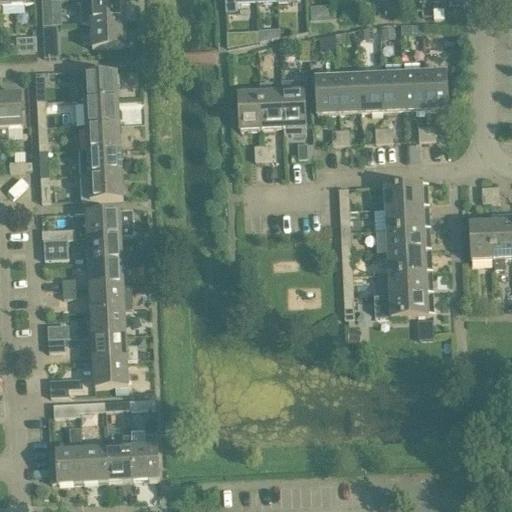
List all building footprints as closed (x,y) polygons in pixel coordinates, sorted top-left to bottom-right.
[(0,0),(0,8),(35,7),(34,0),(0,0)] [(91,28),(125,26),(124,1),(90,3),(91,28)] [(43,30),(52,30),(51,5),(42,6),(43,30)] [(435,24),(445,23),(445,14),(434,14),(435,24)] [(125,26),(91,28),(92,53),(127,51),(125,26)] [(52,30),(43,30),(44,55),(53,55),(52,30)] [(17,57),(27,56),(37,56),(36,41),(17,42),(17,57)] [(84,105),(117,103),(116,77),(83,79),(84,105)] [(424,78),(426,115),(448,114),(446,77),(424,78)] [(402,79),(404,116),(426,115),(424,78),(402,79)] [(381,80),(382,117),(404,116),(402,79),(381,80)] [(359,81),(361,118),(382,117),(381,80),(359,81)] [(37,107),(46,107),(44,81),(35,81),(37,107)] [(338,82),(339,119),(361,118),(359,81),(338,82)] [(339,119),(338,82),(316,83),(317,120),(339,119)] [(260,88),(260,97),(262,134),(283,133),(285,133),(283,96),(272,97),(271,87),(260,88)] [(285,133),(283,133),(284,139),(306,138),(304,95),(283,96),(285,133)] [(262,134),(260,97),(238,98),(240,135),(262,134)] [(23,131),(21,98),(0,98),(0,145),(8,145),(8,132),(23,131)] [(117,103),(84,105),(86,130),(119,128),(117,103)] [(46,107),(37,107),(38,132),(47,132),(46,107)] [(119,128),(86,130),(87,155),(120,153),(119,128)] [(427,146),(426,131),(418,132),(418,147),(427,146)] [(426,131),(427,146),(436,146),(435,131),(426,131)] [(47,132),(38,132),(39,158),(48,157),(47,132)] [(383,133),(384,148),(393,148),(392,132),(383,133)] [(384,148),(383,133),(374,133),(375,149),(384,148)] [(341,150),(340,135),(331,136),(332,151),(341,150)] [(340,135),(341,150),(350,150),(349,135),(340,135)] [(298,164),(307,164),(307,149),(297,149),(298,164)] [(264,166),(263,150),(255,151),(255,166),(264,166)] [(263,150),(264,166),(273,165),(272,150),(263,150)] [(80,180),(88,179),(122,177),(120,153),(87,155),(79,155),(80,180)] [(40,182),(49,181),(48,157),(39,158),(40,182)] [(10,167),(10,176),(25,175),(25,167),(10,167)] [(122,177),(88,179),(90,204),(123,202),(122,177)] [(49,181),(40,182),(42,208),(51,207),(49,181)] [(386,214),(429,212),(428,190),(385,192),(386,214)] [(491,207),(490,192),(481,193),(482,208),(491,207)] [(490,192),(491,207),(500,207),(499,192),(490,192)] [(339,216),(349,216),(348,193),(338,193),(339,216)] [(429,212),(386,214),(387,236),(430,234),(429,212)] [(87,243),(121,241),(121,240),(133,239),(132,214),(85,216),(87,243)] [(349,216),(339,216),(340,238),(350,237),(349,216)] [(511,263),(511,218),(492,220),(492,227),(493,255),(494,264),(494,274),(504,273),(504,264),(511,263)] [(492,227),(470,228),(472,265),(494,264),(493,255),(492,227)] [(74,234),(42,236),(42,246),(59,245),(74,244),(74,234)] [(388,257),(431,255),(430,234),(387,236),(388,257)] [(341,260),(351,259),(350,237),(340,238),(341,260)] [(121,241),(87,243),(88,268),(123,266),(121,241)] [(59,245),(42,246),(43,265),(67,264),(67,253),(75,253),(74,244),(59,245)] [(431,255),(388,257),(389,279),(432,277),(431,255)] [(351,259),(341,260),(342,281),(352,281),(351,259)] [(123,266),(88,268),(90,293),(124,291),(123,266)] [(432,277),(389,279),(390,300),(433,298),(432,277)] [(352,281),(342,281),(343,303),(353,302),(352,281)] [(63,294),(78,293),(78,283),(63,284),(63,294)] [(124,291),(90,293),(91,318),(125,316),(124,291)] [(78,293),(63,294),(64,303),(79,302),(78,293)] [(434,320),(433,298),(390,300),(390,311),(379,311),(379,323),(434,320)] [(353,302),(343,303),(344,324),(354,324),(353,302)] [(125,316),(91,318),(92,342),(127,340),(125,316)] [(62,343),(62,344),(69,344),(69,331),(48,332),(49,344),(62,343)] [(127,340),(92,342),(94,367),(128,365),(127,340)] [(62,343),(49,344),(49,357),(63,357),(62,344),(62,343)] [(128,365),(94,367),(95,393),(129,391),(128,365)] [(69,401),(69,394),(83,393),(82,383),(50,385),(51,402),(69,401)] [(129,406),(129,415),(156,413),(155,404),(129,406)] [(129,415),(129,406),(104,407),(104,416),(129,415)] [(104,416),(104,407),(79,408),(80,417),(104,416)] [(80,421),(80,417),(79,408),(54,410),(54,423),(80,421)] [(131,452),(133,485),(159,484),(157,438),(143,439),(143,451),(131,452)] [(133,485),(131,452),(106,453),(107,486),(133,485)] [(107,486),(106,453),(81,454),(83,488),(107,486)] [(83,488),(81,454),(50,456),(52,489),(83,488)]
